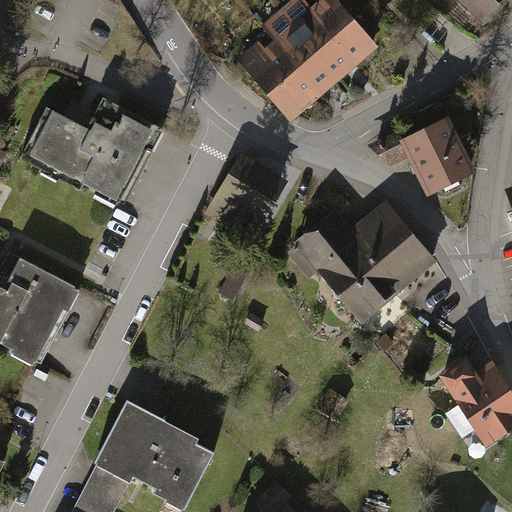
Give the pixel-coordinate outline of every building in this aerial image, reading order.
[(359,62),(305,0),(292,0),(282,9),(341,78),(359,62)] [(379,45),(339,0),(305,0),(359,62),(379,45)] [(453,0),(474,21),(495,0),(453,0)] [(341,78),(282,9),(263,25),(276,39),(323,94),(341,78)] [(323,94),(276,39),(266,48),(259,40),(238,58),(292,121),(323,94)] [(159,125),(103,96),(87,127),(46,106),(19,157),(114,206),(117,200),(124,204),(162,130),(158,127),(159,125)] [(477,171),(450,115),(400,139),(396,131),(368,145),(390,166),(409,157),(427,195),(477,171)] [(288,179),(240,151),(203,212),(252,241),(288,179)] [(511,186),(503,190),(511,213),(511,186)] [(352,228),(335,208),(294,242),(297,246),(287,254),(308,279),(318,270),(362,323),(438,260),(387,199),(352,228)] [(0,282),(0,342),(11,348),(10,352),(33,364),(34,360),(41,364),(68,312),(67,311),(78,290),(74,287),(74,286),(10,252),(0,270),(0,277),(2,278),(0,282)] [(230,272),(218,292),(232,300),(244,279),(230,272)] [(264,321),(250,312),(244,322),(258,331),(264,321)] [(465,354),(437,372),(484,445),(511,426),(511,388),(492,358),(475,369),(465,354)] [(330,388),(317,407),(336,420),(349,401),(330,388)] [(199,438),(126,400),(93,462),(97,464),(131,482),(133,477),(155,488),(152,492),(185,509),(215,452),(197,443),(199,438)] [(97,464),(71,511),(114,511),(131,482),(97,464)] [(284,511),(273,501),(261,511),(284,511)]
